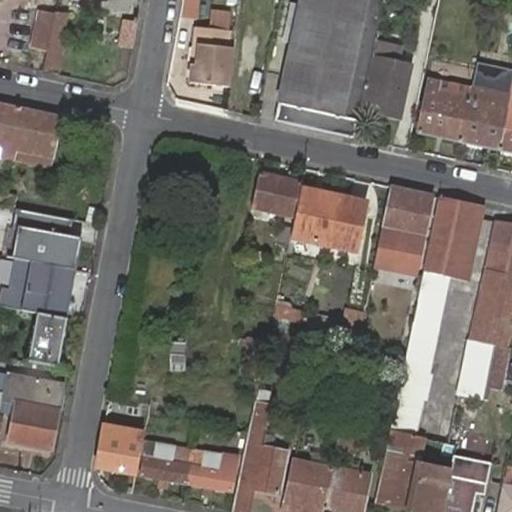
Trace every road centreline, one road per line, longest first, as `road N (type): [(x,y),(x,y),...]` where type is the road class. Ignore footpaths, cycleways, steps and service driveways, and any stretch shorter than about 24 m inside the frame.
road 1 (residential): [(141,112),(71,505)]
road 2 (residential): [(141,112),(511,190)]
road 3 (residential): [(0,82),(141,112)]
